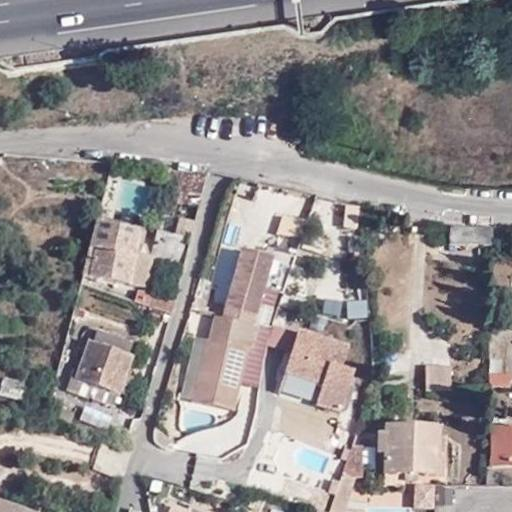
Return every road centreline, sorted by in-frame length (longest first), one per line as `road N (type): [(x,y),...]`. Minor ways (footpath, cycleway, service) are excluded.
road 1 (residential): [(119,511),(227,156)]
road 2 (residential): [(227,156),(443,206),(511,208)]
road 3 (residential): [(0,156),(144,146),(227,156)]
